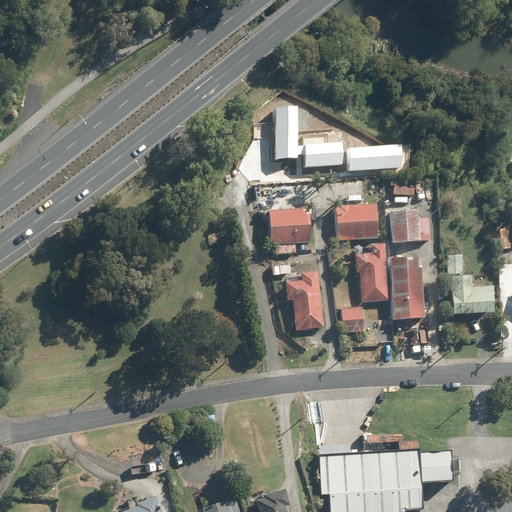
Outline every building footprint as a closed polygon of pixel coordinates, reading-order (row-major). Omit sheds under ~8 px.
[(276,158),(298,157),(298,106),(276,106),(276,158)] [(305,145),(306,167),(343,165),(342,143),(305,145)] [(347,147),(348,171),(401,167),(400,144),(347,147)] [(304,180),(305,161),(288,161),(288,163),(288,182),(304,182),(304,180)] [(288,182),(288,163),(276,163),(276,183),(288,183),(288,182)] [(411,180),(391,179),(390,186),(394,187),(410,188),(411,180)] [(297,204),(297,186),(257,187),(258,204),(297,204)] [(410,188),(394,187),(394,196),(414,197),(415,188),(410,188)] [(375,205),(336,207),(337,241),(377,239),(375,205)] [(309,211),(262,212),(262,220),(270,220),(271,245),(275,245),(275,255),(296,254),(295,245),(310,245),(309,211)] [(418,211),(391,213),(393,243),(430,241),(428,219),(418,220),(418,211)] [(499,222),(501,251),(509,250),(507,222),(499,222)] [(372,255),(354,256),(355,273),(360,273),(362,304),(389,301),(384,245),(372,246),(372,255)] [(391,260),(394,321),(423,320),(421,269),(418,269),(417,258),(391,260)] [(289,264),(271,266),(272,275),(291,273),(289,264)] [(324,328),(317,273),(301,275),(302,282),(285,284),(287,301),(293,300),(296,331),(324,328)] [(471,277),(451,278),(453,316),(493,314),(492,287),(471,288),(471,277)] [(363,309),(342,310),(343,333),(363,332),(363,309)] [(452,483),(452,474),(459,474),(459,461),(452,461),(451,453),(419,455),(419,452),(349,455),(349,446),(318,448),(320,496),(329,496),(329,511),(405,511),(406,511),(422,511),(421,485),(452,483)] [(262,497),(263,501),(256,503),(258,511),(285,511),(285,508),(289,507),(285,491),(262,497)] [(137,508),(126,511),(159,511),(155,497),(135,504),(137,508)] [(202,511),(229,511),(227,502),(202,511)]
